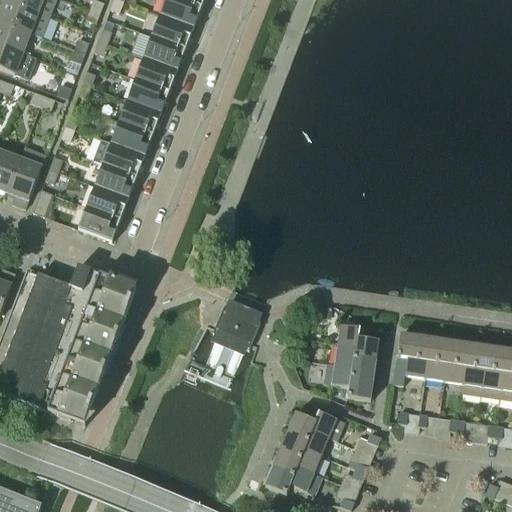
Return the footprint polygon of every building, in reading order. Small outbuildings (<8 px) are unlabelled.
[(56,1),(54,0),(4,0),(3,4),(48,21),(56,1)] [(192,32),(201,10),(173,0),(166,0),(159,19),(192,32)] [(173,0),(201,10),(204,0),(173,0)] [(99,17),(103,7),(92,2),(88,13),(99,17)] [(117,17),(122,5),(113,2),(109,13),(117,17)] [(40,41),(48,21),(3,4),(0,12),(0,25),(29,37),(40,41)] [(95,28),(99,17),(88,13),(84,24),(95,28)] [(184,53),(192,32),(159,19),(151,40),(184,53)] [(0,48),(22,57),(29,37),(0,25),(0,48)] [(106,48),(110,36),(102,33),(97,45),(106,48)] [(176,74),(184,53),(151,40),(143,61),(176,74)] [(84,57),(88,47),(77,43),(73,53),(84,57)] [(101,59),(106,48),(97,45),(93,56),(101,59)] [(31,60),(22,57),(0,48),(0,73),(23,82),(31,60)] [(80,68),(84,57),(73,53),(69,63),(80,68)] [(168,96),(176,74),(143,61),(134,83),(168,96)] [(89,90),(94,79),(85,75),(81,87),(89,90)] [(160,118),(168,96),(134,83),(126,105),(160,118)] [(0,95),(9,99),(13,88),(3,84),(0,91),(0,95)] [(85,102),(89,90),(81,87),(77,99),(85,102)] [(66,103),(70,93),(60,89),(56,99),(66,103)] [(39,111),(43,100),(33,96),(29,107),(39,111)] [(50,115),(54,104),(43,100),(39,111),(50,115)] [(152,139),(160,118),(126,105),(118,126),(152,139)] [(73,133),(77,121),(69,118),(65,130),(73,133)] [(143,160),(152,139),(118,126),(110,148),(143,160)] [(68,145),(73,133),(65,130),(60,142),(68,145)] [(135,181),(143,160),(110,148),(100,144),(92,165),(135,181)] [(24,214),(44,161),(23,152),(19,163),(6,196),(14,199),(10,208),(24,214)] [(0,194),(6,196),(19,163),(0,155),(0,194)] [(57,176),(61,164),(53,161),(48,173),(57,176)] [(127,203),(135,181),(92,165),(102,169),(94,190),(127,203)] [(52,188),(57,176),(48,173),(44,184),(52,188)] [(119,224),(127,203),(94,190),(85,211),(119,224)] [(43,221),(52,198),(40,194),(32,216),(43,221)] [(111,246),(119,224),(85,211),(77,234),(111,246)] [(0,397),(25,407),(32,410),(39,412),(37,418),(71,431),(73,425),(84,429),(85,427),(90,413),(91,411),(97,396),(97,394),(103,379),(104,377),(109,362),(110,360),(116,345),(117,343),(122,329),(123,327),(129,312),(130,310),(135,295),(136,293),(132,292),(125,289),(95,277),(77,270),(69,291),(43,281),(37,279),(25,275),(0,340),(0,397)] [(0,315),(14,278),(1,273),(0,275),(0,315)] [(213,334),(211,338),(212,338),(246,353),(247,353),(249,349),(259,326),(258,325),(224,311),(223,311),(213,334)] [(357,342),(359,332),(339,329),(336,350),(355,352),(353,361),(375,365),(378,346),(357,342)] [(416,363),(420,341),(399,338),(392,388),(402,390),(404,380),(424,383),(426,365),(416,363)] [(435,366),(439,344),(420,341),(416,363),(426,365),(424,383),(443,386),(445,367),(435,366)] [(454,369),(458,347),(439,344),(435,366),(445,367),(443,386),(462,389),(464,370),(454,369)] [(473,371),(477,350),(458,347),(454,369),(464,370),(462,389),(460,397),(480,400),(483,373),(473,371)] [(375,365),(353,361),(355,352),(336,350),(333,369),(352,371),(350,382),(372,385),(375,365)] [(492,374),(496,352),(477,350),(473,371),(483,373),(480,400),(499,403),(502,376),(492,374)] [(511,377),(511,371),(511,354),(496,352),(492,374),(502,376),(499,403),(511,404),(511,377)] [(372,385),(350,382),(352,371),(333,369),(326,368),(323,388),(348,391),(346,402),(369,405),(372,385)] [(335,445),(343,427),(317,416),(313,425),(294,417),(286,436),(307,445),(310,435),(328,442),(335,445)] [(405,429),(407,417),(398,416),(396,428),(405,429)] [(424,432),(426,420),(418,419),(417,431),(424,432)] [(455,436),(456,424),(449,423),(447,435),(455,436)] [(462,437),(464,426),(456,424),(455,436),(462,437)] [(493,442),(495,430),(487,429),(485,441),(493,442)] [(500,443),(502,431),(495,430),(493,442),(500,443)] [(321,460),(328,442),(310,435),(307,445),(286,436),(279,454),(299,462),(303,453),(321,460)] [(377,450),(380,442),(369,437),(366,446),(377,450)] [(313,478),(321,460),(303,453),(299,462),(279,454),(271,472),(292,480),(296,471),(313,478)] [(365,478),(368,471),(357,467),(354,474),(365,478)] [(313,500),(321,481),(313,478),(296,471),(292,480),(271,472),(264,490),(285,499),(289,490),(313,500)] [(362,486),(365,478),(354,474),(351,481),(362,486)] [(492,502),(497,491),(489,488),(484,499),(492,502)] [(39,511),(41,509),(13,497),(0,492),(0,511),(39,511)] [(343,511),(351,511),(353,506),(342,502),(339,510),(343,511)]
